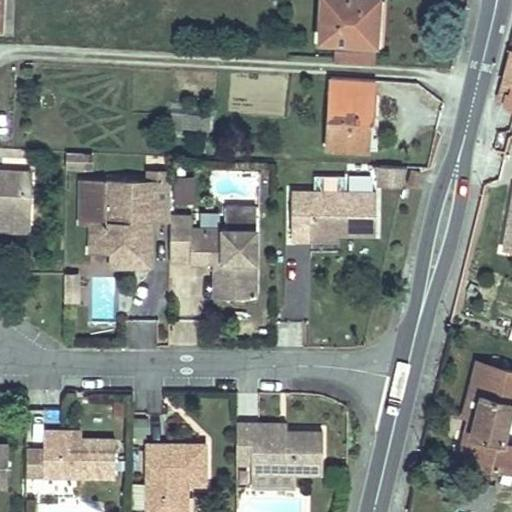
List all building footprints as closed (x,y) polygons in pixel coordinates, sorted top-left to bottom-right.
[(275,22),(274,0),(252,0),(253,23),(275,22)] [(318,0),(317,44),(375,47),(377,0),(318,0)] [(511,47),(511,48),(498,98),(504,101),(509,104),(511,107),(511,47)] [(378,69),(333,66),(328,151),(368,153),(370,121),(375,121),(378,69)] [(211,120),(165,116),(164,134),(210,137),(211,120)] [(405,172),(378,171),(377,186),(402,187),(405,172)] [(420,173),(410,171),(407,185),(417,187),(420,173)] [(0,213),(1,213),(30,214),(31,173),(0,172),(0,213)] [(196,176),(174,176),(174,202),(195,202),(196,176)] [(172,217),(173,179),(162,180),(162,193),(149,193),(149,190),(109,190),(110,229),(93,229),(94,254),(114,254),(135,253),(135,268),(156,268),(156,245),(152,245),(151,221),(172,221),(172,217)] [(162,193),(162,180),(150,180),(149,190),(149,193),(162,193)] [(294,243),(315,243),(314,235),(342,236),(378,236),(378,195),(349,195),(323,194),(294,194),(294,243)] [(253,227),(253,208),(226,209),(227,227),(253,227)] [(30,214),(1,213),(1,226),(29,228),(30,214)] [(172,221),(172,259),(206,258),(207,250),(226,250),(226,298),(254,298),(253,227),(227,227),(191,227),(190,217),(172,217),(172,221)] [(207,250),(206,258),(215,258),(215,298),(226,298),(226,250),(207,250)] [(115,268),(135,268),(135,253),(114,254),(115,268)] [(82,277),(68,276),(68,293),(81,293),(82,277)] [(133,297),(142,316),(164,305),(154,286),(133,297)] [(81,293),(68,293),(67,304),(81,304),(81,293)] [(511,367),(477,360),(464,416),(474,418),(471,431),(474,432),(468,458),(511,468),(511,440),(504,438),(511,405),(511,398),(506,397),(511,375),(511,367)] [(235,419),(235,465),(252,465),(252,473),(256,473),(294,473),(319,473),(320,429),(280,429),(258,429),(258,419),(253,419),(235,419)] [(258,429),(280,429),(280,420),(258,419),(258,429)] [(61,437),(61,428),(44,428),(44,472),(115,471),(115,436),(80,437),(61,437)] [(80,428),(61,428),(61,437),(80,437),(80,428)] [(0,484),(11,485),(12,441),(0,440),(0,484)] [(186,511),(186,493),(180,492),(179,482),(187,482),(199,483),(205,483),(205,443),(163,443),(149,443),(149,482),(148,511),(186,511)] [(294,473),(256,473),(256,488),(296,488),(294,473)] [(465,477),(460,506),(489,511),(492,511),(498,483),(465,477)]
